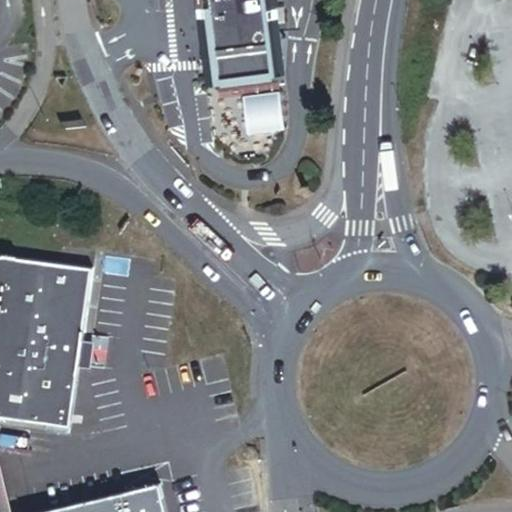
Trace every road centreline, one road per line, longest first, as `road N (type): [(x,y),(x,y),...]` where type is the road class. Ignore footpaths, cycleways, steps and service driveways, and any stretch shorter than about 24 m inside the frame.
road 1 (tertiary): [(309,466),(364,492),(407,492),(453,471),(490,423),(498,375),(492,344),(474,311),(424,276)]
road 2 (trunk): [(0,160),(85,170),(122,192),(259,320),(275,348)]
road 3 (unclassified): [(424,276),(398,199),(382,67)]
road 4 (unclassified): [(382,67),(364,116),(365,227),(355,272)]
road 5 (tertiary): [(275,348),(273,404),(309,466)]
